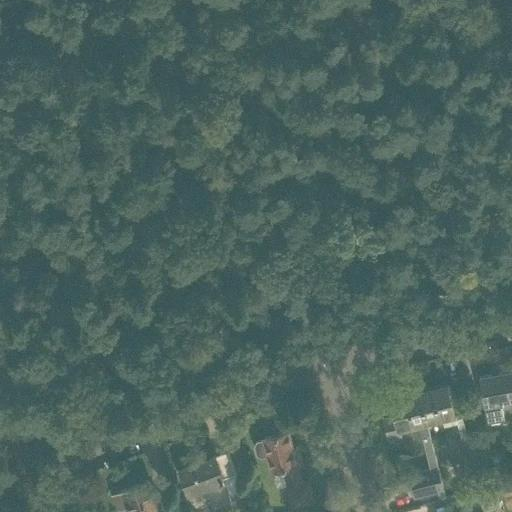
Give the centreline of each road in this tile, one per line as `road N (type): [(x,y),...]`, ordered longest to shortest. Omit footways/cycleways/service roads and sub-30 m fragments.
road 1 (residential): [(92,451),(328,364)]
road 2 (track): [(154,0),(202,74),(183,97),(169,197)]
road 3 (residential): [(328,364),(511,330)]
road 4 (residential): [(366,511),(328,364)]
road 5 (track): [(202,74),(331,0)]
